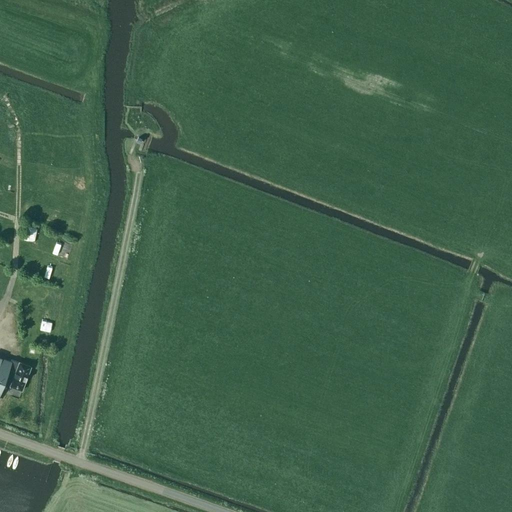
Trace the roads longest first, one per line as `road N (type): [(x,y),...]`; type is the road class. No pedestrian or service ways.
road 1 (unknown): [(140,156),(74,459)]
road 2 (unclassified): [(223,511),(0,433)]
